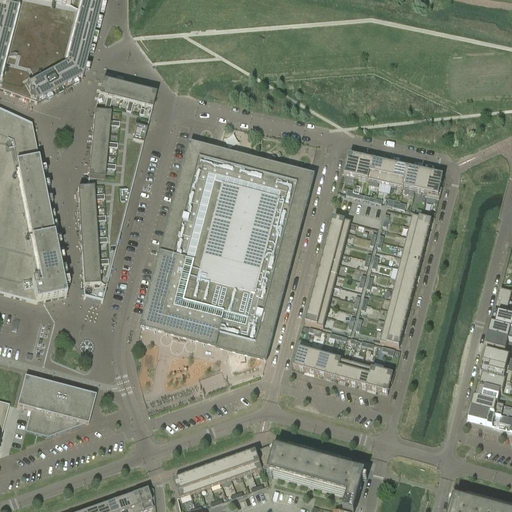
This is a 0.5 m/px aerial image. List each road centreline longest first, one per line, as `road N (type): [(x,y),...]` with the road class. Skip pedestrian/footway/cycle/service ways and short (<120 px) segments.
road 1 (residential): [(141,430),(118,366),(118,340),(179,104),(339,140)]
road 2 (residential): [(394,420),(457,175),(445,163),(339,140)]
road 3 (residential): [(339,140),(274,387)]
road 4 (residential): [(510,206),(449,436)]
road 5 (residential): [(0,508),(150,455)]
road 6 (residential): [(150,455),(267,414)]
road 7 (residential): [(267,414),(386,448)]
